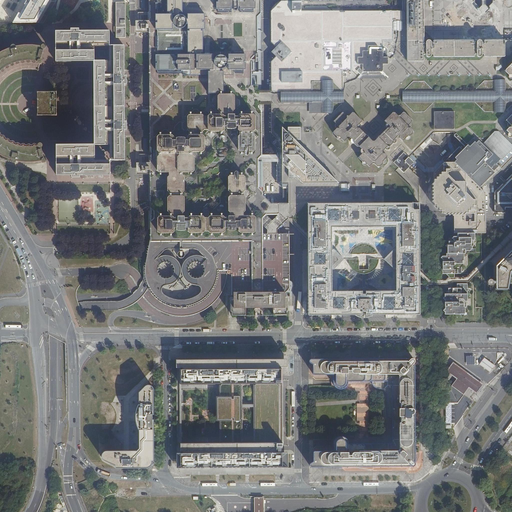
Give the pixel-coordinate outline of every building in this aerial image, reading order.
[(26,0),(24,4),(25,5),(20,14),(19,13),(13,23),(37,23),(49,0),(26,0)] [(258,159),(258,140),(257,95),(256,0),(149,0),(149,34),(150,175),(150,200),(150,208),(150,228),(150,230),(150,235),(147,245),(145,256),(145,258),(144,262),(144,265),(144,269),(144,272),(144,276),(145,281),(147,285),(148,289),(151,292),(153,296),(156,298),(159,301),(162,303),(166,305),(170,306),(174,308),(179,308),(184,308),(188,307),(193,306),(197,304),(201,302),(205,299),(209,296),(212,292),(215,288),(216,284),(217,281),(218,277),(219,274),(219,270),(221,270),(226,270),(229,270),(230,270),(231,270),(231,271),(232,272),(231,295),(254,295),(282,295),(285,292),(289,288),(288,234),(277,234),(277,229),(288,218),(288,204),(258,204),(258,159)] [(276,56),(271,61),(271,95),(271,97),(271,124),(271,133),(272,134),(276,138),(271,143),(278,149),(282,153),(292,143),(287,138),(292,133),(312,133),(353,173),(393,173),(398,168),(404,173),(406,170),(409,168),(414,162),(409,158),(411,156),(420,146),(423,150),(432,140),(430,137),(432,135),(434,132),(444,132),(448,132),(451,132),(454,132),(454,136),(465,147),(467,145),(469,147),(454,162),(480,187),(497,170),(511,154),(511,40),(491,41),(483,41),(483,42),(481,42),(481,41),(480,41),(477,41),(476,41),(476,42),(474,42),(474,41),(433,41),(432,42),(431,43),(430,41),(429,41),(426,41),(426,42),(425,42),(423,42),(423,41),(422,0),(402,0),(402,11),(367,11),(342,11),(342,1),(301,1),(291,1),(280,1),(270,11),(271,42),(275,47),(271,52),(276,56)] [(125,37),(125,2),(120,2),(116,2),(115,25),(116,37),(119,37),(125,37)] [(95,145),(56,146),(56,163),(56,175),(72,175),(72,177),(80,177),(80,175),(110,175),(110,163),(110,161),(112,161),(124,160),(124,130),(126,130),(126,122),(124,122),(124,107),(123,107),(123,104),(123,100),(124,100),(124,85),(126,85),(126,76),(124,76),(124,46),(115,46),(109,46),(109,40),(109,32),(79,32),(79,30),(71,30),(71,32),(56,32),(56,40),(56,62),(95,61),(94,47),(109,47),(109,61),(95,61),(95,100),(100,100),(99,103),(99,107),(95,106),(95,145),(109,145),(109,160),(95,160),(95,145)] [(45,50),(46,46),(43,45),(42,47),(39,46),(35,46),(32,45),(28,45),(24,45),(20,46),(16,47),(15,45),(11,46),(12,48),(8,49),(4,50),(0,52),(0,154),(2,156),(5,158),(8,159),(12,160),(11,162),(15,163),(16,161),(20,162),(24,162),(28,162),(32,162),(36,162),(39,162),(42,161),(43,163),(47,162),(46,158),(44,158),(41,147),(43,147),(42,143),(38,144),(39,146),(34,146),(30,147),(25,147),(21,146),(17,145),(13,143),(9,141),(5,139),(2,137),(0,135),(0,72),(1,72),(3,69),(6,67),(10,65),(15,63),(19,62),(24,61),(27,61),(31,61),(35,61),(38,62),(38,63),(41,64),(42,61),(41,60),(43,49),(45,50)] [(37,103),(37,118),(57,118),(57,103),(57,92),(37,92),(37,103)] [(416,202),(419,202),(419,178),(411,170),(409,168),(406,170),(404,173),(398,168),(393,173),(353,173),(312,133),(292,133),(287,138),(292,143),(282,153),(278,149),(278,159),(278,183),(282,187),(295,188),(302,194),(302,229),(307,234),(307,203),(416,202)] [(484,192),(480,187),(454,162),(444,163),(434,172),(434,203),(444,213),(453,213),(453,218),(453,233),(457,233),(474,233),(481,233),(486,233),(485,218),(485,191),(484,192)] [(511,164),(500,177),(504,182),(494,191),(495,213),(505,213),(505,207),(511,207),(511,164)] [(419,275),(419,272),(419,251),(419,248),(419,244),(419,202),(416,202),(307,203),(307,234),(308,315),(332,315),(332,319),(336,319),(342,319),(342,315),(353,314),(354,315),(356,317),(359,318),(362,318),(365,318),(368,318),(370,316),(373,315),(374,314),(386,315),(386,319),(391,319),(396,319),(396,315),(420,315),(419,282),(419,275)] [(511,230),(489,254),(491,256),(493,258),(491,261),(495,265),(495,278),(495,281),(493,281),(492,280),(491,279),(490,279),(489,279),(488,280),(487,281),(487,282),(488,283),(488,284),(489,285),(491,285),(492,284),(493,283),(498,283),(498,287),(505,287),(505,284),(511,283),(511,230)] [(447,262),(442,262),(442,274),(457,274),(457,271),(460,271),(461,271),(461,267),(460,265),(460,264),(462,264),(462,261),(461,260),(461,258),(463,258),(464,253),(465,253),(465,249),(472,249),(472,247),(470,245),(470,243),(473,243),(473,241),(472,239),(472,237),(474,237),(474,233),(457,233),(457,241),(448,241),(448,243),(448,247),(447,247),(447,254),(446,254),(446,258),(447,258),(447,262)] [(6,255),(10,266),(15,265),(11,253),(6,255)] [(445,302),(445,314),(455,314),(460,314),(460,312),(462,312),(465,312),(465,308),(463,306),(463,304),(466,304),(466,302),(465,301),(465,298),(468,298),(468,292),(466,290),(466,288),(467,288),(467,284),(457,284),(457,289),(448,289),(448,294),(445,294),(445,299),(448,300),(448,301),(448,302),(445,302)] [(231,295),(230,295),(230,316),(289,315),(289,288),(285,292),(282,295),(254,295),(231,295)] [(392,420),(392,444),(349,444),(349,442),(349,441),(348,440),(347,438),(345,438),(344,437),(342,437),(340,437),(338,438),(337,439),(336,440),(335,442),(335,443),(335,445),(335,446),(335,449),(334,450),(334,451),(333,451),(332,451),(318,452),(317,452),(316,452),(315,453),(315,454),(315,462),(313,463),(312,463),(312,464),(311,465),(311,466),(312,467),(327,467),(327,468),(330,468),(330,467),(340,467),(340,468),(343,468),(343,467),(353,467),(353,468),(356,467),(374,467),(374,468),(377,467),(376,467),(387,467),(387,468),(390,467),(390,466),(401,466),(401,467),(404,467),(404,466),(411,466),(415,466),(415,465),(416,464),(416,463),(416,448),(415,362),(415,361),(415,360),(414,359),(413,358),(401,358),(401,357),(398,357),(398,358),(387,358),(387,357),(385,357),(385,359),(374,359),(374,357),(371,357),(371,359),(354,359),(354,357),(351,357),(351,359),(341,359),(341,357),(338,357),(338,359),(328,359),(328,357),(325,357),(325,359),(311,359),(310,360),(310,361),(310,362),(313,364),(313,373),(314,374),(315,375),(332,375),(333,374),(333,375),(334,375),(334,376),(334,381),(334,383),(334,384),(335,385),(336,387),(337,388),(339,389),(341,389),(342,389),(344,389),(345,388),(346,387),(347,386),(348,385),(348,383),(348,381),(373,381),(373,382),(373,384),(374,385),(374,387),(375,388),(377,388),(378,389),(379,389),(381,389),(382,388),(383,390),(384,391),(385,392),(386,394),(387,397),(386,416),(387,417),(387,418),(387,419),(388,420),(389,420),(390,420),(392,420)] [(494,365),(483,357),(479,364),(490,372),(494,365)] [(245,359),(177,359),(174,359),(174,368),(178,368),(178,370),(178,384),(221,384),(221,396),(219,396),(219,421),(221,421),(221,443),(178,444),(178,452),(178,453),(174,454),(174,468),(178,468),(282,468),(287,468),(286,453),(282,453),(282,448),(282,446),(282,443),(282,384),(282,377),(282,369),(281,367),(286,367),(286,359),(281,359),(245,359)] [(456,378),(451,385),(463,393),(468,387),(472,390),(476,393),(483,384),(479,381),(453,362),(446,371),(456,378)] [(152,386),(150,384),(146,384),(144,385),(138,392),(139,404),(138,404),(137,406),(136,407),(135,409),(135,411),(135,413),(135,417),(135,420),(135,423),(136,425),(136,427),(137,430),(137,431),(138,432),(139,432),(139,448),(136,450),(106,451),(105,451),(104,452),(103,453),(102,454),(102,456),(102,457),(102,458),(104,460),(116,465),(122,468),(147,467),(148,467),(149,466),(150,466),(151,465),(152,464),(152,462),(152,461),(154,461),(154,444),(154,388),(152,386)] [(463,393),(451,385),(449,388),(446,388),(446,402),(457,403),(463,393)] [(263,498),(253,498),(253,502),(253,508),(253,511),(262,511),(263,508),(263,502),(263,498)]
